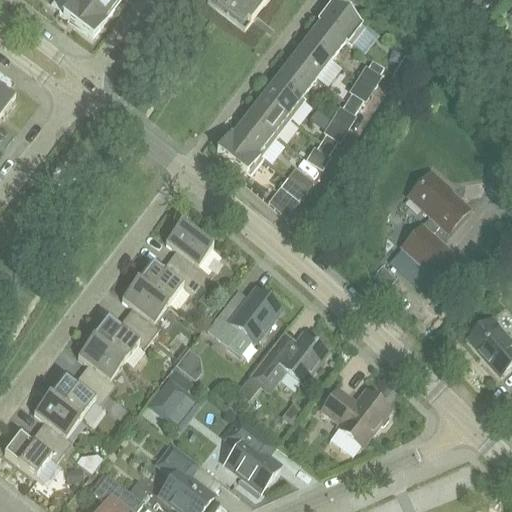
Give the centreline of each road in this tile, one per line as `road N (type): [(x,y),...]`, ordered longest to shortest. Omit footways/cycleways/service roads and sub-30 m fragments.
road 1 (unclassified): [(474,432),(187,168)]
road 2 (residential): [(0,418),(187,168)]
road 3 (residential): [(187,168),(312,0)]
road 4 (residential): [(474,432),(290,511)]
road 5 (unclassified): [(187,168),(80,78)]
